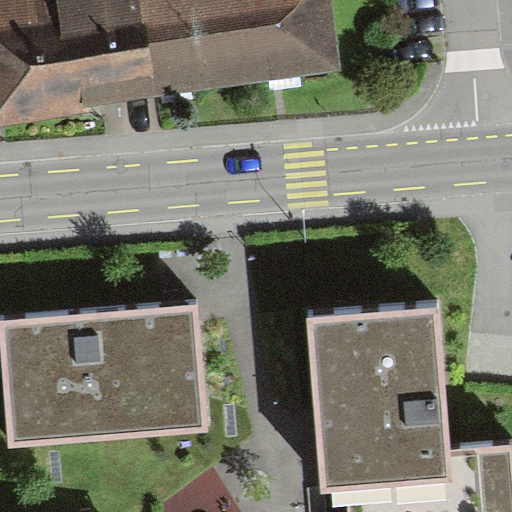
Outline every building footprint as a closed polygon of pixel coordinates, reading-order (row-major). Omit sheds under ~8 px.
[(0,44),(0,131),(93,118),(92,115),(346,80),(334,0),(55,0),(61,36),(43,39),(0,44)] [(0,0),(0,44),(43,39),(37,0),(0,0)] [(442,289),(310,299),(324,476),(350,474),(352,511),(511,511),(511,430),(453,435),(442,289)] [(202,296),(1,313),(12,439),(212,423),(202,296)] [(112,511),(113,510),(0,497),(0,511),(112,511)]
